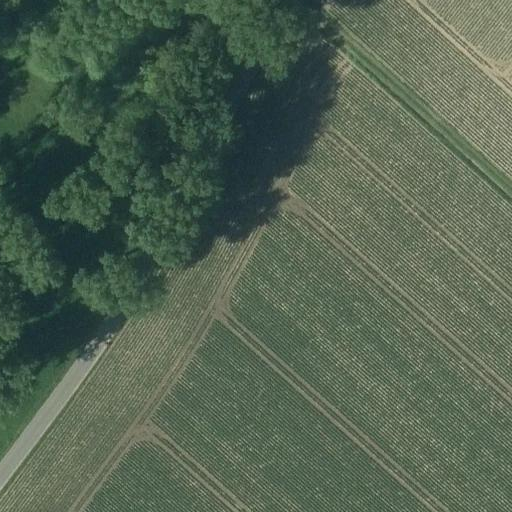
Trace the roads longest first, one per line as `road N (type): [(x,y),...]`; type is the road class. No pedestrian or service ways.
road 1 (tertiary): [(0,477),(137,279),(291,0)]
road 2 (track): [(296,0),(511,197)]
